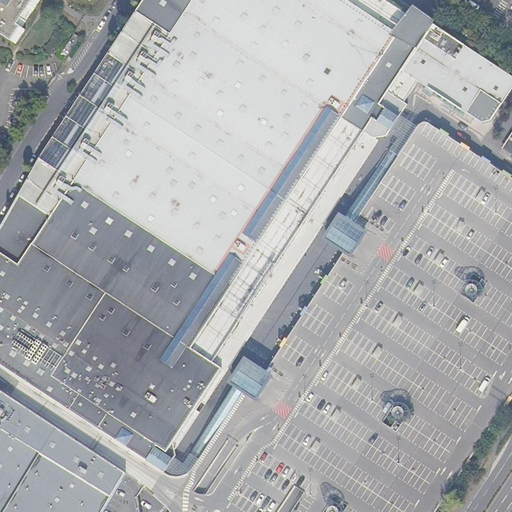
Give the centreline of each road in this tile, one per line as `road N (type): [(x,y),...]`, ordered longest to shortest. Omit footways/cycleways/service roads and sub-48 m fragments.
road 1 (residential): [(0,198),(126,0)]
road 2 (unknown): [(330,295),(488,414)]
road 3 (unknown): [(389,206),(511,287)]
